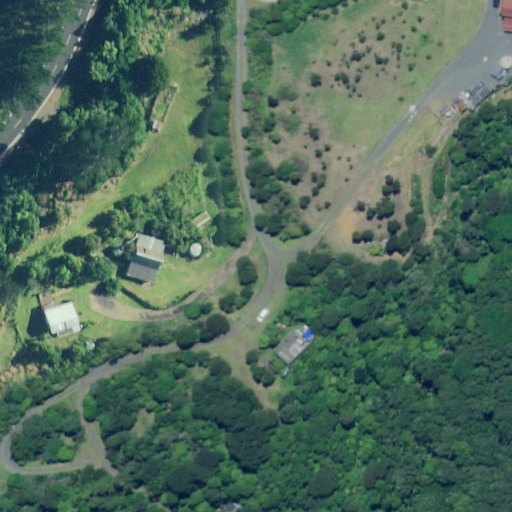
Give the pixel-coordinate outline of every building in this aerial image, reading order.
[(511,58),(507,56),(503,66),(511,69),(511,58)] [(163,241),(137,233),(125,276),(152,283),(163,241)] [(200,246),(190,243),(186,254),(196,257),(200,246)] [(77,331),(69,303),(40,312),(47,335),(55,332),(57,337),(77,331)] [(308,339),(296,328),(275,351),(293,366),(307,351),(302,346),(308,339)] [(249,511),(233,500),(224,511),(249,511)]
